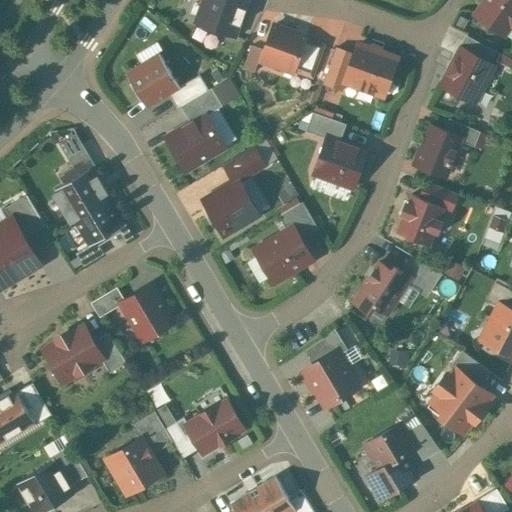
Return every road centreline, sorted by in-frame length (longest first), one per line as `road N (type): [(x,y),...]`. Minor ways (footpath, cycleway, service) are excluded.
road 1 (residential): [(427,38),(427,60),(364,227),(315,291),(240,341)]
road 2 (residential): [(57,79),(118,137),(173,229)]
road 3 (residential): [(410,511),(443,490),(511,416)]
road 4 (residential): [(173,229),(240,341)]
